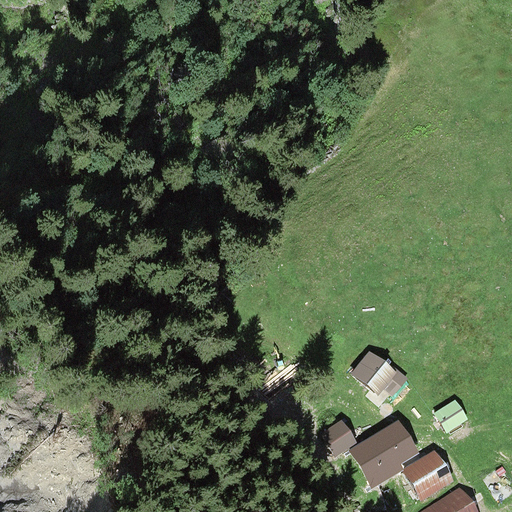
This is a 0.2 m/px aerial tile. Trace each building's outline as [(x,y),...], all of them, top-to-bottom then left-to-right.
[(349,375),(376,398),(381,393),(390,400),(406,381),(393,370),(391,373),(368,354),(349,375)] [(319,434),(335,457),(355,444),(339,421),(319,434)] [(356,464),(366,483),(418,455),(407,437),(356,464)] [(400,472),(419,502),(451,483),(432,452),(400,472)] [(418,511),(473,511),(459,488),(418,511)]
